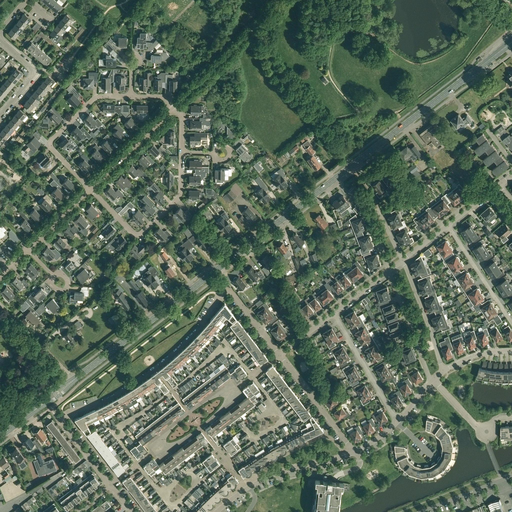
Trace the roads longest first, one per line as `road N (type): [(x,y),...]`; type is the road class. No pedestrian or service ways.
road 1 (primary): [(73,380),(511,42)]
road 2 (residential): [(111,484),(58,418),(110,399),(150,372),(191,335),(220,293)]
road 3 (residential): [(89,189),(138,237),(178,203),(182,152)]
road 4 (residential): [(89,189),(48,143),(98,97),(130,96)]
road 5 (residential): [(216,511),(277,473),(354,453)]
road 6 (residential): [(402,260),(379,211),(366,216),(387,271)]
road 7 (residential): [(397,422),(333,313)]
road 8 (residential): [(279,355),(354,453)]
